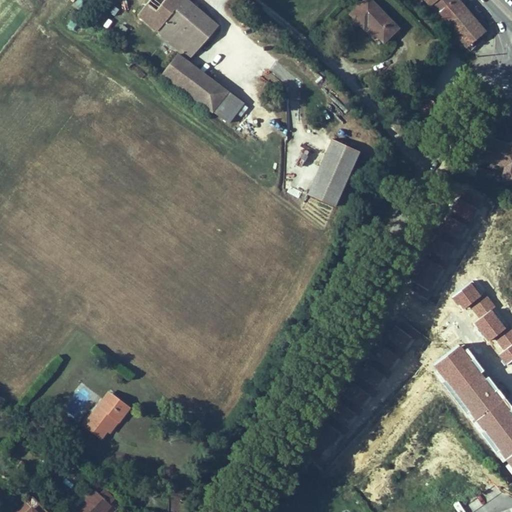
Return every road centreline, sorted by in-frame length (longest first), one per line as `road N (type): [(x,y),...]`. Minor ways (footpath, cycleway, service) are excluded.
road 1 (tertiary): [(483,82),(215,511)]
road 2 (unknown): [(423,176),(356,89),(261,0)]
road 3 (unknown): [(221,0),(219,21),(265,57),(285,85),(294,147)]
road 4 (unknown): [(81,452),(165,477),(174,511)]
